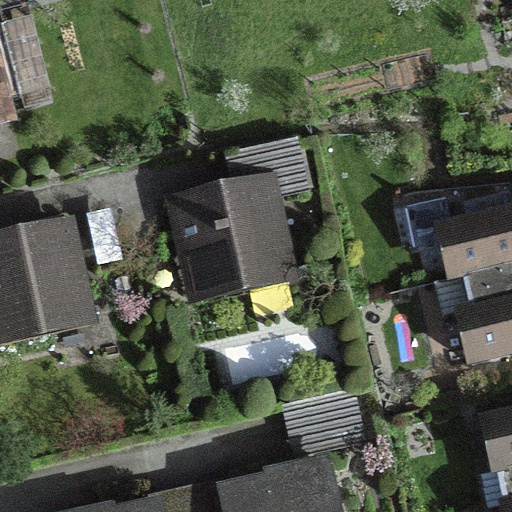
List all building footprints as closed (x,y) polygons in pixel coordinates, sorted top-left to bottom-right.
[(0,117),(11,115),(0,70),(0,117)] [(288,272),(269,184),(176,204),(195,292),(288,272)] [(466,294),(511,283),(511,213),(439,231),(450,279),(462,277),(466,294)] [(68,228),(0,243),(0,335),(87,316),(68,228)] [(511,283),(466,294),(470,312),(458,315),(470,364),(511,354),(511,283)] [(354,405),(293,418),(303,460),(363,447),(354,405)] [(497,472),(505,507),(511,505),(511,492),(511,487),(511,486),(511,416),(483,423),(495,472),(497,472)] [(265,477),(246,481),(243,482),(244,487),(231,490),(236,511),(235,511),(338,511),(329,468),(269,481),(268,476),(265,477)] [(511,492),(511,505),(505,507),(503,507),(503,511),(511,511),(511,486),(511,487),(511,492)]
